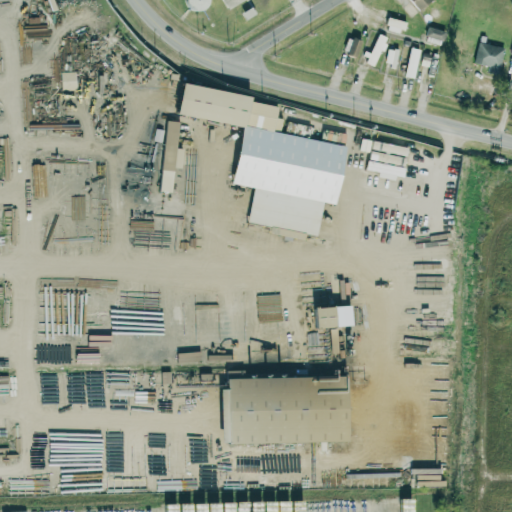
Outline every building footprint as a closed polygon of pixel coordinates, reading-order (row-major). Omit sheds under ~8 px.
[(206,0),(184,0),(191,14),(210,6),(206,0)] [(221,0),(227,8),(240,0),(221,0)] [(410,0),(409,1),(419,11),(430,0),(410,0)] [(385,28),(404,32),(406,21),(387,17),(385,28)] [(444,32),(428,26),(424,37),(440,43),(444,32)] [(487,72),(497,74),(503,47),(478,41),(472,62),(488,66),(487,72)] [(387,47),(383,64),(395,66),(399,50),(387,47)] [(403,75),(413,78),(420,49),(409,47),(403,75)] [(60,72),(61,90),(76,89),(75,71),(60,72)] [(316,234),(321,202),(333,204),(343,144),(279,133),(282,118),(274,117),(276,105),(248,100),(249,95),(178,82),(173,113),(239,125),(229,183),(251,187),(245,222),(316,234)] [(158,190),(170,192),(173,167),(179,168),(181,148),(175,148),(178,121),(165,120),(158,190)] [(312,329),(332,326),(329,305),(310,308),(312,329)] [(223,378),(225,444),(345,441),(343,376),(223,378)]
